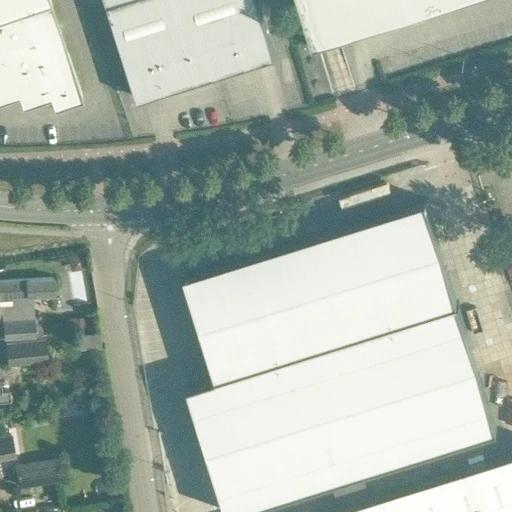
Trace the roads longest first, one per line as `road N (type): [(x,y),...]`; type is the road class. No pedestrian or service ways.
road 1 (unclassified): [(100,210),(240,188),(511,104)]
road 2 (unclassified): [(149,511),(100,210)]
